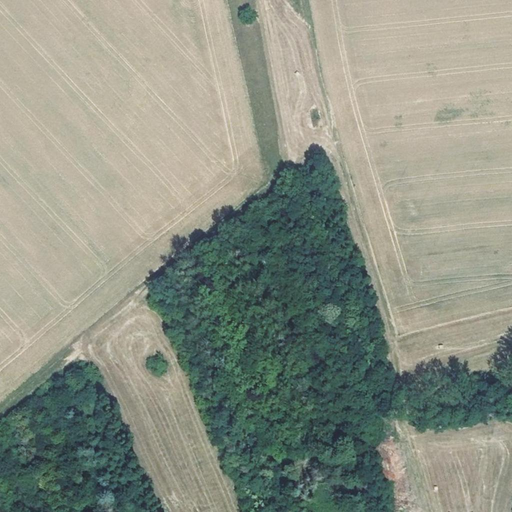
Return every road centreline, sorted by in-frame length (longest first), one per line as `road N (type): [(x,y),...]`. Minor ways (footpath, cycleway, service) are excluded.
road 1 (track): [(299,0),(431,511)]
road 2 (track): [(334,149),(306,151),(290,162),(0,411)]
